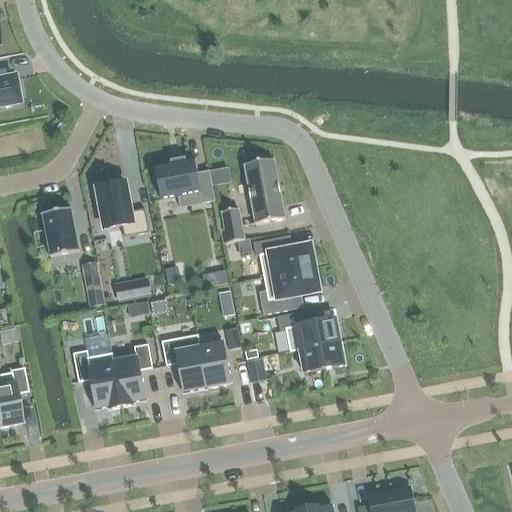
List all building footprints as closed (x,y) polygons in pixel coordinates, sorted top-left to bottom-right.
[(0,107),(17,104),(15,95),(20,94),(16,78),(0,80),(0,107)] [(170,167),(154,170),(155,175),(154,176),(158,196),(159,196),(160,201),(199,194),(201,205),(213,203),(214,203),(209,172),(207,172),(207,173),(197,175),(194,162),(186,164),(185,160),(170,162),(170,167)] [(244,167),(255,226),(284,220),(273,162),(244,167)] [(96,189),(104,231),(121,227),(123,238),(148,234),(144,210),(130,213),(124,183),(96,189)] [(70,211),(42,216),(50,259),(79,254),(70,211)] [(238,211),(221,214),(224,231),(221,231),(223,246),(243,242),(238,211)] [(258,257),(263,280),(314,270),(310,247),(288,251),(286,238),(252,245),(255,258),(258,257)] [(96,267),(82,270),(89,309),(103,306),(96,267)] [(314,270),(263,280),(265,293),(258,294),(263,317),(290,312),(288,299),(319,293),(314,270)] [(336,320),(285,330),(289,354),(298,352),(340,344),(336,320)] [(224,332),(227,351),(240,349),(237,330),(224,332)] [(207,391),(199,349),(187,351),(185,339),(174,341),(176,354),(168,355),(170,367),(178,366),(184,395),(207,391)] [(230,386),(222,344),(199,349),(207,391),(230,386)] [(112,356),(111,356),(121,409),(133,407),(132,405),(145,402),(139,373),(152,370),(147,346),(133,349),(134,356),(113,360),(112,356)] [(301,377),(343,369),(338,346),(297,354),(301,377)] [(257,359),(256,351),(244,354),(246,362),(257,359)] [(87,353),(73,355),(78,384),(90,382),(96,411),(108,409),(109,411),(121,409),(111,356),(88,360),(87,353)] [(266,381),(262,360),(246,363),(250,384),(266,381)] [(27,394),(22,370),(8,373),(8,375),(0,376),(0,429),(20,426),(14,397),(27,394)] [(413,511),(410,491),(368,499),(370,507),(357,509),(357,511),(413,511)]
